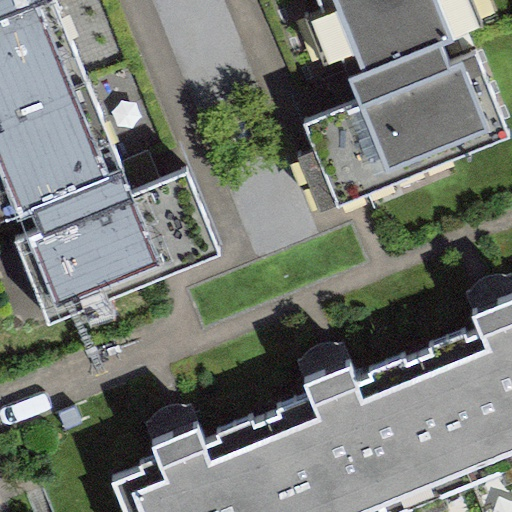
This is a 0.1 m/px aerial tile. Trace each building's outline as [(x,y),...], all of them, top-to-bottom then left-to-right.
[(0,0),(0,98),(12,93),(15,99),(28,94),(31,99),(87,76),(71,35),(50,44),(40,21),(61,12),(56,0),(0,0)] [(318,0),(321,6),(330,28),(346,21),(356,44),(339,51),(340,54),(347,70),(357,97),(324,110),(304,118),(315,144),(338,201),(358,192),(368,189),(509,131),(508,128),(476,49),(462,54),(449,59),(441,39),(467,28),(466,24),(456,28),(445,0),(318,0)] [(104,118),(87,76),(31,99),(28,94),(15,99),(12,93),(0,98),(0,171),(16,211),(33,203),(41,224),(29,229),(15,234),(48,317),(49,319),(161,273),(200,256),(220,248),(187,166),(167,174),(159,177),(132,188),(121,161),(113,142),(93,150),(83,127),(104,118)] [(418,351),(470,479),(498,468),(504,465),(499,455),(511,450),(511,291),(472,307),(480,326),(467,332),(465,327),(429,342),(431,346),(418,351)] [(266,413),(306,511),(359,511),(375,506),(377,511),(388,511),(406,505),(410,503),(406,493),(435,482),(439,492),(444,490),(470,479),(418,351),(406,356),(405,351),(369,366),(371,371),(357,376),(350,357),(304,375),(310,390),(276,403),(278,408),(266,413)] [(306,511),(266,413),(254,417),(252,413),(216,427),(218,432),(207,436),(197,418),(152,437),(158,451),(140,458),(141,463),(112,475),(127,511),(306,511)]
